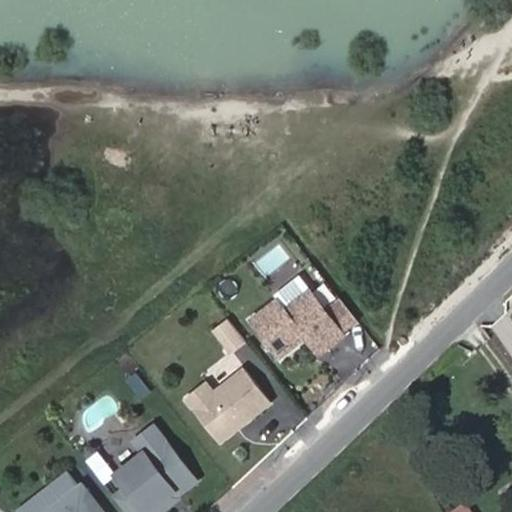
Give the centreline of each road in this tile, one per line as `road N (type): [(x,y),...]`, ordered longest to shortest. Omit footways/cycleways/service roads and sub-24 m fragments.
road 1 (track): [(0,93),(276,109),(409,86),(482,51),(511,16)]
road 2 (unclassified): [(248,511),(511,262)]
